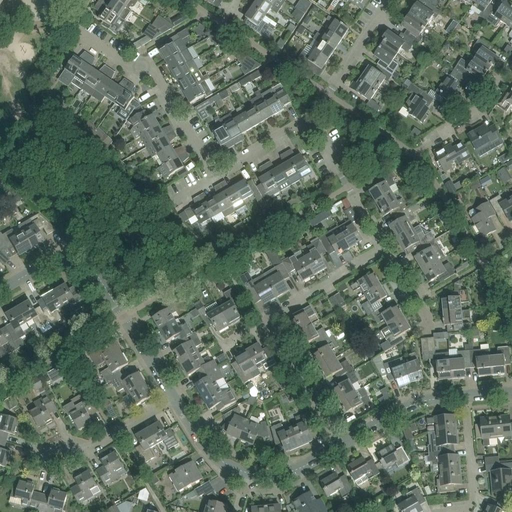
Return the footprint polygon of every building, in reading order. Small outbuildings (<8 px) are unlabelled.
[(100,0),(98,4),(119,18),(126,23),(133,13),(126,8),(113,0),(111,0),(111,2),(105,0),(100,0)] [(113,0),(126,8),(128,5),(131,8),(132,8),(133,8),(134,8),(138,2),(134,0),(113,0)] [(257,0),(253,7),(266,16),(270,10),(277,14),(279,11),(263,0),(257,0)] [(263,0),(279,11),(282,6),(276,2),(277,0),(263,0)] [(349,0),(349,1),(362,10),(369,0),(349,0)] [(414,9),(410,15),(426,26),(433,16),(437,19),(441,12),(423,0),(422,0),(424,1),(420,5),(414,1),(411,6),(414,9)] [(492,0),(475,0),(472,6),(481,13),(479,15),(486,20),(493,11),(488,7),(492,0)] [(501,21),(507,25),(511,18),(511,4),(507,1),(497,15),(492,12),(493,11),(486,20),(496,27),(501,21)] [(126,23),(119,18),(98,4),(94,8),(102,15),(99,19),(106,24),(104,26),(102,25),(102,26),(117,36),(126,23)] [(255,25),(253,29),(263,35),(263,36),(273,21),(266,16),(253,7),(246,18),(255,25)] [(301,12),(295,19),(299,22),(305,15),(301,12)] [(172,22),(175,27),(189,19),(186,14),(172,22)] [(420,36),(426,26),(410,15),(402,27),(409,32),(406,37),(415,43),(419,45),(423,39),(420,36)] [(327,20),(333,24),(329,31),(342,40),(349,30),(336,20),(336,21),(329,16),(327,20)] [(351,27),(355,21),(347,16),(343,22),(351,27)] [(167,25),(158,30),(163,34),(170,30),(167,25)] [(300,26),(296,32),(302,36),(306,30),(300,26)] [(153,33),(156,38),(163,34),(158,30),(153,33)] [(318,33),(315,36),(335,50),(342,40),(329,31),(324,38),(318,33)] [(385,41),(383,45),(397,55),(401,49),(405,51),(407,52),(408,52),(409,52),(409,51),(415,43),(418,46),(419,45),(415,43),(406,37),(403,42),(389,32),(383,39),(385,41)] [(179,34),(167,41),(170,45),(160,52),(166,62),(179,55),(187,50),(179,35),(179,34)] [(216,48),(225,42),(214,35),(210,37),(216,48)] [(329,60),(335,50),(315,36),(313,39),(320,44),(315,51),(329,60)] [(490,70),(492,66),(494,67),(499,59),(486,50),(489,45),(479,38),(474,47),(473,49),(473,50),(474,51),(479,54),(475,60),(490,70)] [(230,53),(236,49),(229,45),(221,50),(225,56),(230,53)] [(398,65),(393,61),(397,55),(383,45),(375,56),(387,65),(383,70),(380,68),(383,70),(393,76),(398,67),(399,66),(399,65),(398,65)] [(236,49),(230,53),(239,62),(247,57),(236,49)] [(187,50),(166,62),(172,73),(193,61),(194,61),(187,50)] [(296,62),(310,72),(314,65),(322,70),(329,60),(315,51),(311,58),(303,52),(296,62)] [(72,83),(90,56),(85,52),(78,59),(75,57),(62,76),(72,83)] [(96,59),(90,56),(72,83),(81,89),(94,70),(92,68),(96,59)] [(247,57),(239,62),(242,68),(253,61),(247,57)] [(482,81),(490,70),(475,60),(471,66),(466,62),(465,61),(462,59),(455,70),(471,81),(474,76),(482,81)] [(178,83),(191,76),(199,71),(194,64),(193,61),(172,73),(178,83)] [(94,70),(81,89),(91,96),(110,69),(105,66),(98,73),(94,70)] [(369,67),(361,79),(378,90),(384,81),(388,83),(393,76),(383,70),(380,68),(377,73),(369,67)] [(115,73),(110,69),(91,96),(101,103),(105,97),(114,84),(111,82),(115,73)] [(471,81),(455,70),(448,80),(439,93),(442,95),(441,97),(452,104),(461,92),(459,91),(468,79),(471,81)] [(208,75),(203,78),(199,71),(191,76),(178,83),(184,94),(205,81),(205,82),(210,79),(208,75)] [(259,71),(250,77),(253,82),(262,77),(259,71)] [(251,83),(247,78),(239,83),(243,88),(251,83)] [(118,86),(114,84),(105,97),(115,104),(129,82),(125,79),(118,86)] [(369,101),(366,106),(377,114),(381,107),(377,105),(378,104),(371,100),(378,90),(361,79),(357,85),(353,83),(350,88),(369,101)] [(213,95),(205,82),(205,81),(184,94),(191,104),(204,97),(205,99),(213,95)] [(133,110),(136,109),(139,107),(139,105),(133,101),(135,98),(131,96),(135,86),(129,82),(115,104),(121,108),(117,115),(126,122),(133,110)] [(236,84),(229,88),(232,94),(240,89),(236,84)] [(425,116),(429,110),(425,108),(426,105),(427,106),(429,106),(430,106),(431,105),(435,100),(423,92),(411,84),(406,91),(412,95),(403,108),(410,113),(409,115),(423,124),(427,117),(425,116)] [(225,90),(219,94),(221,99),(228,95),(225,90)] [(284,110),(283,108),(292,103),(285,91),(276,96),(272,90),(261,96),(273,116),(284,110)] [(257,97),(251,101),(255,109),(263,122),(273,116),(261,96),(259,91),(255,93),(257,97)] [(503,95),(501,98),(496,105),(506,113),(511,106),(511,107),(511,91),(511,92),(508,98),(503,95)] [(219,94),(208,100),(208,101),(211,105),(216,102),(221,99),(219,94)] [(56,105),(61,108),(66,102),(61,98),(59,101),(56,105)] [(208,101),(195,109),(199,115),(206,111),(212,107),(211,105),(208,101)] [(244,106),(240,108),(253,128),(263,122),(255,109),(248,113),(244,106)] [(231,114),(230,114),(234,121),(242,134),(253,128),(240,108),(237,110),(241,117),(234,121),(231,114)] [(134,127),(140,137),(159,126),(153,116),(148,118),(144,111),(130,120),(128,122),(134,127)] [(220,120),(232,141),(234,145),(241,141),(240,140),(244,138),(242,134),(234,121),(230,114),(220,120)] [(232,141),(220,120),(219,119),(216,121),(216,122),(220,128),(212,133),(213,133),(221,146),(220,147),(221,147),(223,146),(226,150),(225,150),(226,151),(234,146),(234,145),(232,141)] [(468,136),(476,151),(478,153),(480,157),(493,149),(491,146),(502,139),(495,126),(489,130),(486,125),(468,136)] [(162,130),(159,126),(140,137),(146,148),(174,132),(171,126),(162,130)] [(97,129),(94,135),(108,148),(111,144),(103,136),(105,134),(99,127),(97,129)] [(146,148),(152,158),(172,147),(170,144),(177,137),(174,132),(146,148)] [(453,168),(451,164),(452,164),(456,161),(458,164),(471,157),(468,152),(463,143),(456,147),(456,148),(453,149),(451,146),(443,150),(443,149),(436,153),(436,154),(435,155),(439,162),(437,163),(440,168),(442,167),(443,169),(445,172),(453,168)] [(174,151),(172,147),(152,158),(153,158),(157,156),(163,166),(186,153),(183,147),(174,151)] [(291,150),(286,153),(301,180),(312,173),(302,155),(298,157),(291,150)] [(189,158),(186,153),(163,166),(164,166),(159,169),(165,179),(184,168),(182,164),(189,158)] [(291,186),(301,180),(286,153),(280,156),(284,165),(281,167),(291,186)] [(270,162),(265,165),(281,192),(291,186),(281,167),(277,170),(270,162)] [(262,184),(257,187),(262,197),(267,194),(270,198),(281,192),(265,165),(260,168),(263,178),(259,180),(262,184)] [(406,169),(404,166),(395,171),(397,174),(406,169)] [(505,183),(511,179),(511,177),(506,167),(499,171),(505,183)] [(370,192),(377,204),(392,195),(388,189),(396,184),(393,179),(395,178),(392,173),(379,180),(382,185),(378,188),(378,187),(376,188),(376,189),(370,192)] [(246,206),(243,201),(235,187),(232,189),(225,181),(220,185),(236,212),(246,206)] [(262,209),(268,206),(262,197),(257,187),(256,187),(253,182),(248,185),(246,181),(235,187),(243,201),(253,195),(262,209)] [(217,197),(214,199),(222,213),(225,218),(236,212),(220,185),(214,188),(217,197)] [(204,193),(199,197),(212,219),(222,213),(214,199),(211,201),(204,193)] [(392,195),(377,204),(384,216),(394,210),(397,215),(394,217),(399,215),(408,209),(402,199),(396,202),(392,195)] [(494,199),(490,202),(494,210),(497,215),(497,214),(503,211),(505,214),(510,223),(511,221),(511,198),(506,202),(504,198),(502,199),(500,196),(494,199)] [(201,225),(212,219),(199,197),(193,200),(194,200),(196,206),(185,211),(190,220),(196,216),(201,225)] [(297,197),(292,200),(296,205),(301,202),(297,197)] [(347,199),(342,202),(343,203),(346,210),(347,210),(352,208),(351,207),(347,199)] [(488,203),(477,210),(475,211),(473,210),(470,212),(469,214),(476,225),(472,228),(476,236),(480,233),(483,238),(497,231),(490,219),(495,215),(488,203)] [(394,217),(395,218),(399,215),(402,220),(390,227),(397,239),(412,230),(409,224),(417,220),(413,214),(420,210),(417,204),(408,209),(399,215),(394,217)] [(341,233),(350,248),(358,244),(358,245),(360,244),(359,243),(362,241),(352,224),(359,220),(352,208),(347,210),(344,212),(349,221),(345,223),(346,223),(338,228),(341,233)] [(22,233),(22,234),(31,249),(43,242),(36,230),(42,227),(47,236),(55,231),(54,228),(39,214),(36,216),(23,223),(18,226),(22,233)] [(316,217),(309,221),(311,226),(319,222),(316,217)] [(412,230),(397,239),(404,251),(416,244),(419,249),(424,246),(430,243),(435,240),(431,232),(425,236),(419,226),(412,230)] [(244,228),(234,234),(237,239),(248,233),(244,228)] [(330,233),(329,232),(319,238),(320,240),(325,249),(332,245),(338,255),(350,248),(341,233),(338,228),(330,233)] [(0,250),(6,247),(12,244),(18,254),(19,256),(24,253),(27,254),(30,252),(30,249),(31,249),(22,234),(15,237),(11,230),(2,235),(1,233),(0,233),(0,250)] [(217,244),(220,249),(227,245),(224,240),(217,244)] [(315,275),(327,268),(320,256),(327,252),(325,249),(320,240),(307,247),(311,254),(305,258),(315,275)] [(438,261),(445,257),(435,240),(430,243),(424,246),(424,247),(427,252),(416,258),(423,270),(438,261)] [(273,248),(265,253),(275,269),(270,271),(271,271),(274,278),(268,282),(277,297),(277,298),(289,290),(284,282),(290,278),(290,277),(289,276),(289,275),(289,274),(283,264),(282,262),(273,248)] [(0,252),(0,261),(5,266),(9,261),(0,253),(0,252)] [(245,259),(248,265),(255,261),(252,255),(245,259)] [(294,255),(282,262),(283,264),(289,274),(296,270),(297,273),(303,282),(310,278),(311,280),(315,277),(314,276),(315,275),(305,258),(298,262),(294,255)] [(233,265),(236,271),(244,267),(240,261),(233,265)] [(441,276),(444,281),(455,274),(450,266),(449,263),(442,267),(438,261),(423,270),(430,282),(441,276)] [(221,273),(211,278),(215,285),(225,279),(221,273)] [(251,297),(255,304),(262,300),(265,305),(277,298),(268,282),(261,286),(257,279),(253,281),(248,273),(240,278),(251,297)] [(365,295),(381,285),(378,280),(378,279),(377,277),(376,278),(374,274),(369,278),(368,277),(351,287),(354,292),(361,288),(365,295)] [(442,300),(443,313),(462,311),(461,304),(469,303),(468,291),(461,292),(460,281),(454,284),(455,292),(455,298),(449,299),(449,300),(442,300)] [(75,312),(86,306),(77,291),(76,291),(77,293),(72,296),(66,285),(54,292),(63,307),(70,303),(75,312)] [(362,306),(368,316),(383,307),(379,309),(376,304),(382,301),(382,300),(387,297),(381,285),(365,295),(369,302),(362,306)] [(220,309),(230,326),(242,319),(237,311),(236,309),(241,307),(242,309),(243,308),(238,301),(232,290),(231,290),(224,294),(227,300),(229,299),(231,302),(229,303),(220,309)] [(63,307),(54,292),(43,299),(49,309),(44,312),(41,307),(40,307),(41,309),(49,323),(55,333),(61,329),(57,322),(62,320),(57,311),(63,307)] [(340,293),(334,297),(341,309),(347,305),(340,293)] [(335,312),(341,309),(334,297),(328,300),(335,312)] [(30,301),(18,308),(27,324),(33,320),(38,329),(49,323),(41,309),(36,312),(30,301)] [(177,312),(175,310),(170,301),(160,307),(163,313),(153,318),(160,330),(175,321),(172,315),(177,312)] [(201,317),(208,313),(202,303),(195,306),(197,310),(200,315),(201,317)] [(311,306),(293,316),(295,319),(296,320),(290,324),(296,335),(312,325),(309,319),(315,314),(311,306)] [(384,320),(388,327),(404,318),(401,312),(402,312),(401,310),(400,310),(398,307),(392,310),(392,309),(386,313),(383,307),(368,316),(371,314),(377,324),(384,320)] [(27,324),(18,308),(6,315),(12,326),(7,329),(6,327),(5,327),(11,336),(15,342),(26,336),(20,327),(27,324)] [(208,316),(214,326),(218,333),(230,326),(220,309),(208,316)] [(197,310),(191,314),(194,319),(200,315),(197,310)] [(462,312),(462,311),(443,313),(444,320),(443,320),(443,322),(444,322),(445,326),(451,325),(451,327),(458,326),(459,332),(472,331),(470,311),(462,312)] [(387,342),(380,346),(385,353),(391,349),(394,347),(403,342),(400,337),(404,335),(406,333),(405,333),(411,329),(404,318),(388,327),(381,331),(385,338),(387,342)] [(177,343),(181,341),(192,335),(186,324),(179,328),(175,321),(160,330),(167,343),(174,338),(177,343)] [(312,325),(296,335),(300,341),(299,341),(300,343),(301,343),(303,346),(309,343),(309,344),(315,340),(318,345),(329,339),(323,328),(317,332),(312,325)] [(0,329),(0,357),(1,359),(7,355),(8,356),(19,349),(15,342),(11,336),(5,339),(0,330),(0,329)] [(181,364),(199,354),(195,348),(202,344),(195,333),(192,335),(181,341),(184,347),(174,352),(177,357),(176,358),(178,360),(178,359),(181,364)] [(318,345),(318,346),(322,344),(324,349),(319,352),(319,353),(313,356),(320,367),(336,358),(332,351),(339,347),(333,337),(329,339),(318,345)] [(102,341),(87,349),(93,361),(97,367),(106,362),(121,353),(114,341),(104,347),(101,342),(102,341)] [(509,347),(503,348),(497,348),(498,356),(491,357),(490,349),(489,344),(489,345),(490,357),(492,376),(498,375),(499,376),(501,376),(501,375),(505,375),(504,368),(505,368),(505,365),(505,361),(510,361),(509,347)] [(278,366),(270,353),(265,356),(259,345),(247,352),(257,369),(263,366),(267,373),(278,366)] [(490,357),(489,345),(480,345),(481,350),(474,351),(469,351),(471,365),(477,364),(477,367),(477,371),(478,370),(479,377),(492,376),(490,357)] [(458,360),(450,361),(452,380),(459,379),(459,380),(461,380),(461,379),(465,379),(464,372),(465,372),(465,369),(465,365),(471,365),(469,351),(465,351),(458,352),(458,354),(458,360)] [(257,369),(247,352),(235,358),(239,365),(235,368),(233,365),(232,365),(237,374),(244,385),(252,380),(249,374),(257,369)] [(107,384),(127,373),(120,376),(117,371),(128,365),(121,353),(106,362),(109,368),(101,373),(107,384)] [(405,366),(411,383),(418,381),(418,382),(420,381),(420,380),(424,379),(421,373),(422,372),(419,363),(415,353),(410,355),(412,363),(405,366)] [(439,381),(452,380),(450,361),(449,353),(436,354),(437,364),(438,374),(439,374),(439,381)] [(200,377),(204,374),(217,367),(213,361),(212,362),(209,356),(202,360),(199,354),(181,364),(188,376),(198,371),(201,376),(200,376),(200,377)] [(336,358),(320,367),(323,373),(323,374),(324,376),(324,375),(326,379),(332,375),(333,376),(339,373),(342,378),(353,371),(347,361),(340,365),(336,358)] [(383,362),(375,365),(382,377),(387,375),(388,378),(394,376),(395,380),(396,382),(397,382),(399,388),(401,389),(405,388),(405,386),(411,383),(405,366),(402,358),(395,361),(384,365),(383,362)] [(204,374),(200,377),(205,374),(208,379),(196,386),(203,398),(227,384),(223,378),(217,367),(204,374)] [(338,399),(340,402),(356,392),(352,385),(359,381),(353,371),(342,378),(345,383),(339,386),(339,387),(338,388),(337,387),(331,391),(337,400),(338,399)] [(127,373),(107,384),(107,385),(112,382),(118,393),(124,389),(128,395),(130,394),(146,385),(139,373),(128,379),(125,374),(127,373)] [(35,392),(44,387),(39,377),(30,382),(35,392)] [(281,392),(290,387),(286,379),(276,384),(281,392)] [(227,384),(203,398),(210,410),(217,406),(220,412),(228,407),(237,402),(227,384)] [(146,385),(130,394),(134,400),(127,405),(130,410),(144,402),(153,397),(146,385)] [(356,392),(340,402),(343,407),(343,408),(344,410),(345,410),(347,413),(352,410),(353,411),(355,409),(358,415),(362,413),(373,406),(368,397),(367,395),(363,388),(356,392)] [(246,392),(241,395),(244,402),(250,398),(246,392)] [(30,413),(39,428),(53,420),(49,413),(56,409),(57,410),(49,395),(34,404),(37,409),(30,413)] [(64,408),(63,408),(73,424),(75,423),(79,430),(93,422),(89,415),(96,411),(97,412),(89,397),(74,406),(73,404),(65,409),(64,408)] [(112,405),(106,408),(113,420),(119,417),(112,405)] [(228,434),(240,440),(248,421),(238,417),(241,411),(239,407),(233,411),(224,416),(228,422),(227,424),(226,424),(222,428),(228,434)] [(299,426),(292,429),(299,447),(312,441),(307,429),(313,427),(307,413),(298,417),(295,418),(299,426)] [(0,440),(5,441),(7,433),(8,434),(15,435),(19,420),(2,415),(0,423),(0,440)] [(496,418),(495,418),(497,437),(505,437),(505,441),(511,440),(511,423),(510,424),(509,416),(500,417),(500,419),(496,419),(496,418)] [(454,426),(456,426),(455,417),(427,419),(428,425),(436,424),(436,432),(456,431),(456,430),(455,430),(454,426)] [(490,420),(490,418),(481,419),(482,425),(475,425),(477,439),(483,439),(484,447),(490,447),(489,438),(497,437),(495,418),(495,419),(490,420)] [(260,426),(248,421),(240,440),(253,445),(258,434),(262,435),(262,438),(263,438),(269,437),(267,427),(266,422),(261,423),(260,426)] [(160,423),(148,430),(157,445),(163,441),(168,450),(179,444),(171,429),(170,429),(171,431),(166,434),(160,423)] [(281,440),(286,452),(299,447),(292,429),(285,432),(281,424),(271,428),(273,436),(275,443),(281,440)] [(414,424),(410,426),(412,433),(418,431),(416,426),(415,424),(414,424)] [(414,439),(409,426),(402,428),(407,442),(412,440),(414,439)] [(148,430),(136,437),(142,447),(137,450),(136,449),(135,449),(144,464),(155,458),(150,449),(157,445),(148,430)] [(430,446),(428,446),(428,453),(446,452),(446,451),(453,451),(454,451),(454,445),(458,444),(457,435),(455,436),(455,431),(436,432),(429,433),(430,446)] [(0,440),(0,466),(6,468),(10,452),(2,450),(5,442),(6,442),(5,441),(0,440)] [(397,453),(393,446),(378,454),(382,461),(381,462),(385,469),(396,463),(398,468),(410,461),(408,458),(403,449),(397,453)] [(435,462),(435,465),(439,464),(440,472),(459,470),(460,470),(458,470),(458,466),(460,465),(459,456),(453,457),(453,451),(446,451),(446,452),(428,453),(429,456),(427,457),(427,463),(435,462)] [(97,471),(102,480),(105,486),(120,477),(117,472),(124,468),(115,453),(101,461),(105,467),(105,468),(98,473),(97,471)] [(499,457),(495,457),(485,458),(486,466),(500,465),(499,457)] [(363,458),(348,467),(353,474),(351,475),(355,482),(358,487),(369,480),(380,474),(378,471),(373,462),(367,466),(363,458)] [(185,489),(194,484),(203,479),(202,478),(201,479),(196,471),(198,470),(193,462),(176,471),(176,472),(169,476),(178,492),(185,488),(185,489)] [(511,463),(510,464),(500,465),(500,472),(491,473),(493,473),(494,478),(492,478),(493,492),(491,492),(491,493),(503,492),(504,498),(511,498),(511,500),(511,463)] [(459,470),(440,472),(441,480),(437,480),(437,484),(436,484),(437,494),(455,492),(455,491),(454,492),(454,485),(461,484),(461,475),(459,475),(459,471),(460,471),(460,470),(459,470)] [(72,491),(71,490),(76,499),(79,504),(94,496),(91,491),(98,487),(94,480),(89,472),(75,480),(79,487),(72,491)] [(355,492),(351,486),(346,478),(340,481),(336,474),(321,482),(326,490),(324,491),(328,497),(339,491),(343,499),(355,492)] [(23,501),(21,507),(38,511),(42,495),(41,496),(33,494),(35,486),(20,482),(19,486),(14,484),(11,497),(23,501)] [(210,498),(206,511),(225,511),(227,506),(217,504),(218,500),(208,483),(195,490),(199,498),(207,493),(210,498)] [(409,500),(398,506),(401,511),(421,511),(423,511),(419,504),(425,501),(418,489),(406,495),(409,500)] [(64,511),(63,511),(65,505),(68,495),(52,491),(50,499),(42,496),(42,495),(38,511),(41,511),(64,511)] [(318,505),(311,493),(294,503),(298,511),(300,510),(301,511),(328,511),(323,502),(318,505)] [(122,502),(116,505),(120,511),(128,511),(125,507),(122,502)] [(511,511),(511,508),(507,506),(498,502),(498,503),(499,503),(496,509),(488,506),(490,507),(487,511),(486,511),(485,511),(511,511)]
